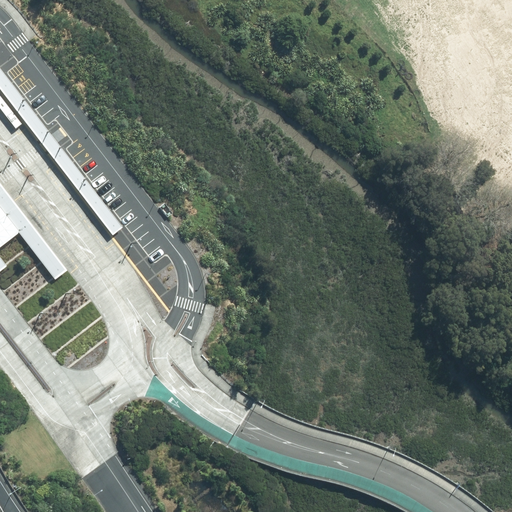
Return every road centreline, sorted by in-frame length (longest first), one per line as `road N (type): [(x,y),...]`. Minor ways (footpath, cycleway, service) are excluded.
road 1 (unclassified): [(190,290),(178,252),(0,21)]
road 2 (unclassified): [(331,457),(270,447),(190,407),(160,350),(190,290)]
road 3 (unclassified): [(190,290),(179,354),(205,387),(331,457)]
road 4 (unclassified): [(331,457),(449,511)]
